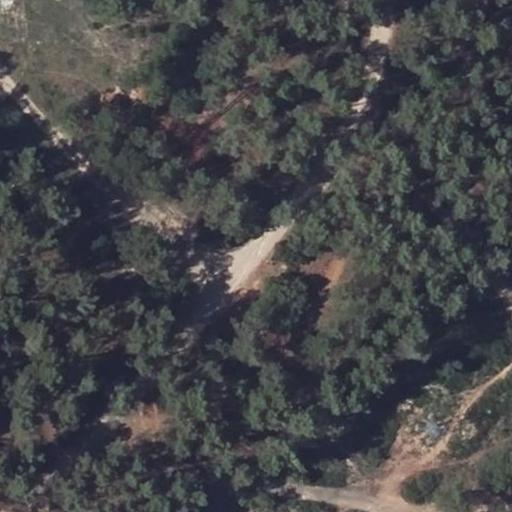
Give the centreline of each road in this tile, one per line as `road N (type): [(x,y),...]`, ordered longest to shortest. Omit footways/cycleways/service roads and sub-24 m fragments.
road 1 (track): [(389,0),(364,137),(281,244),(189,309),(66,493),(36,511)]
road 2 (track): [(417,511),(407,497),(66,493)]
